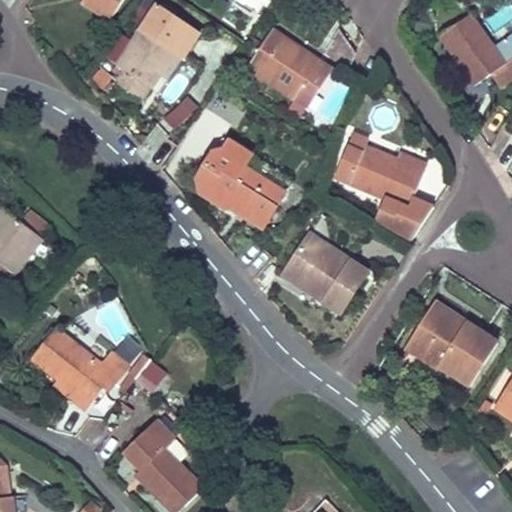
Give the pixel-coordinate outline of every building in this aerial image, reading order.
[(83,0),(81,4),(109,22),(123,0),(83,0)] [(157,4),(138,31),(176,57),(183,61),(202,34),(157,4)] [(433,16),(419,13),(415,33),(430,36),(433,16)] [(473,15),(439,38),(474,87),(491,75),(508,64),(496,47),(473,15)] [(334,69),(274,29),(247,69),(295,100),(303,88),(316,96),(334,69)] [(321,57),(349,72),(357,54),(339,30),(321,57)] [(176,57),(138,31),(115,65),(123,71),(115,83),(143,101),(151,89),(154,91),(162,78),(176,57)] [(511,35),(496,47),(508,64),(511,60),(511,35)] [(183,61),(176,57),(162,78),(169,83),(183,61)] [(501,90),(511,82),(511,60),(508,64),(491,75),(501,90)] [(308,108),(316,96),(303,88),(295,100),(308,108)] [(189,97),(161,118),(171,132),(200,111),(189,97)] [(370,138),(354,132),(335,181),(384,200),(375,224),(410,245),(437,206),(415,197),(427,169),(398,158),(367,146),(370,138)] [(511,169),(511,166),(511,134),(498,162),(511,169)] [(213,150),(194,179),(198,195),(228,214),(230,211),(264,233),(289,193),(248,167),(256,155),(230,138),(223,148),(213,150)] [(400,152),(398,158),(427,169),(429,163),(400,152)] [(52,232),(15,203),(3,221),(0,218),(0,248),(7,254),(0,263),(0,267),(15,279),(52,232)] [(332,246),(311,233),(304,243),(325,257),(332,246)] [(341,317),(371,273),(332,246),(325,257),(304,243),(281,278),(341,317)] [(470,322),(437,300),(430,311),(463,332),(470,322)] [(472,388),(502,342),(470,322),(463,332),(430,311),(405,350),(439,372),(441,368),(472,388)] [(112,351),(102,364),(57,328),(31,362),(57,382),(75,396),(71,402),(86,413),(104,389),(110,393),(132,366),(131,366),(115,353),(112,351)] [(128,337),(115,353),(131,366),(144,349),(128,337)] [(53,387),(71,402),(75,396),(57,382),(53,387)] [(511,384),(494,411),(511,422),(511,384)] [(493,405),(486,400),(474,418),(482,423),(493,405)] [(140,481),(156,498),(170,511),(188,511),(208,491),(169,453),(179,442),(157,422),(126,455),(146,474),(140,481)] [(0,511),(29,511),(28,500),(15,502),(15,498),(12,498),(8,467),(0,457),(0,511)] [(101,511),(103,511),(92,501),(81,511),(101,511)]
